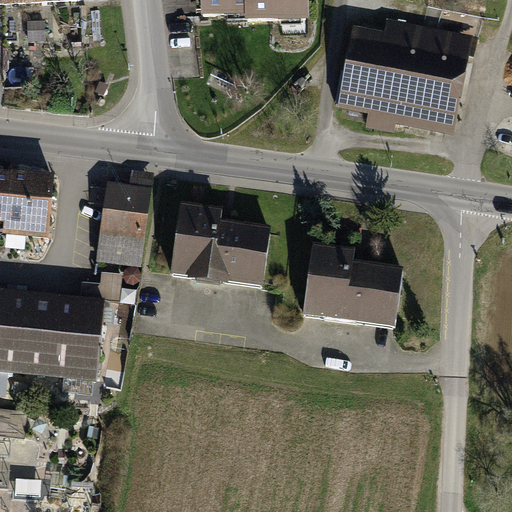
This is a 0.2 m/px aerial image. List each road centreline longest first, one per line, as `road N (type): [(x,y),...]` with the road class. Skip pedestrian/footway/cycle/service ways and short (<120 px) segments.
road 1 (tertiary): [(148,150),(471,197)]
road 2 (unclassified): [(471,197),(453,511)]
road 3 (track): [(511,0),(481,96),(471,197)]
road 4 (residential): [(147,0),(158,95),(148,150)]
road 5 (tertiary): [(0,131),(148,150)]
